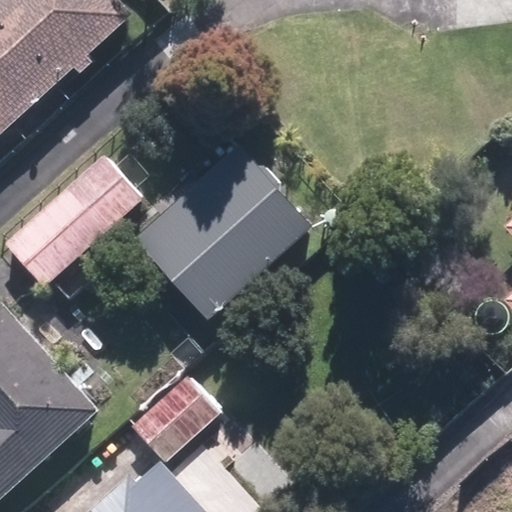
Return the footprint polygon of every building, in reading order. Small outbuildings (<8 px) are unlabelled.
[(142,8),(134,0),(3,0),(0,3),(0,119),(9,130),(142,8)] [(324,222),(255,145),(156,234),(225,311),(324,222)] [(149,197),(112,157),(17,242),(54,283),(149,197)] [(0,506),(109,408),(15,303),(0,316),(0,506)] [(155,476),(174,457),(224,413),(230,420),(292,365),(251,318),(118,437),(144,465),(155,476)] [(222,511),(175,459),(155,477),(151,472),(105,511),(222,511)] [(497,511),(473,485),(442,511),(497,511)]
